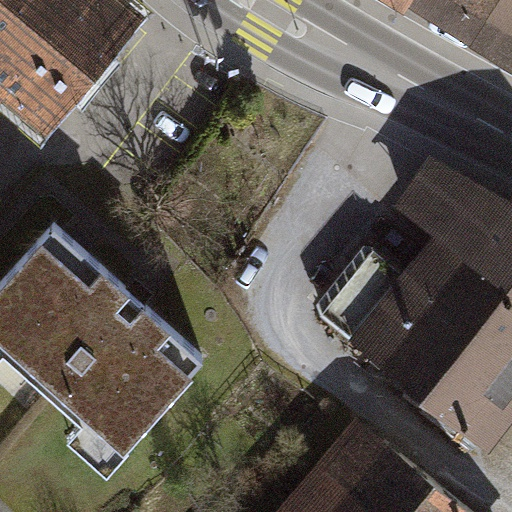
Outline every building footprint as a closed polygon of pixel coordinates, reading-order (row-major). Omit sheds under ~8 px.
[(0,0),(0,102),(49,141),(144,22),(116,0),(0,0)] [(478,40),(502,0),(411,0),(412,1),(478,40)] [(511,0),(502,0),(478,40),(511,60),(511,0)] [(511,209),(433,151),(391,208),(421,230),(395,266),(511,352),(511,209)] [(0,285),(0,344),(120,450),(203,355),(54,224),(0,285)] [(511,409),(511,352),(395,266),(341,338),(486,444),(511,409)] [(456,511),(357,427),(284,511),(456,511)]
